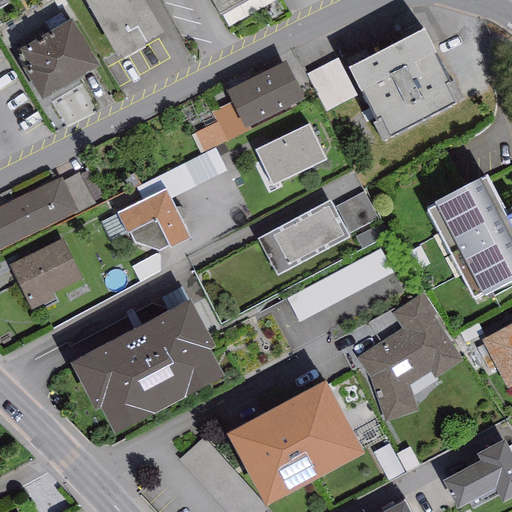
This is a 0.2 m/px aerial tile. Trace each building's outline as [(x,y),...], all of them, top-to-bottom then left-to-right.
[(80,0),(115,61),(120,59),(122,63),(146,50),(144,47),(163,36),(142,0),(80,0)] [(250,0),(212,0),(221,16),(250,0)] [(73,24),(20,55),(29,69),(23,73),(41,104),(100,70),(73,24)] [(425,33),(347,74),(385,145),(463,104),(425,33)] [(227,93),(246,131),(305,102),(286,64),(227,93)] [(225,121),(199,132),(206,150),(233,140),(225,121)] [(308,127),(255,152),(271,188),(325,163),(308,127)] [(221,146),(166,174),(178,197),(233,169),(221,146)] [(0,209),(0,250),(78,213),(61,179),(0,209)] [(511,231),(487,184),(426,216),(474,305),(511,284),(511,231)] [(166,191),(116,215),(127,237),(130,235),(134,245),(158,254),(168,248),(171,252),(190,241),(166,191)] [(328,201),(257,241),(277,277),(349,238),(347,235),(378,219),(364,193),(335,209),(333,210),(328,201)] [(62,240),(9,267),(31,311),(54,300),(52,295),(82,280),(62,240)] [(304,319),(399,274),(387,249),(292,295),(304,319)] [(424,295),(393,314),(401,328),(358,358),(370,373),(383,423),(417,412),(409,386),(431,373),(436,380),(463,363),(434,318),(438,314),(424,295)] [(191,305),(70,368),(95,416),(100,413),(113,437),(223,380),(209,355),(215,351),(191,305)] [(511,326),(481,342),(505,388),(511,384),(511,326)] [(326,387),(227,440),(265,511),(364,459),(326,387)] [(511,456),(505,443),(476,457),(480,465),(443,484),(457,511),(494,492),(502,507),(511,501),(511,456)]
